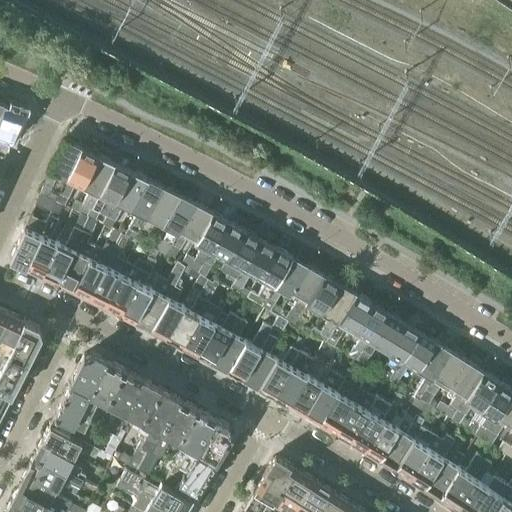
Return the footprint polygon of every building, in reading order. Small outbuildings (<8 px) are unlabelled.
[(5,102),(0,117),(0,161),(24,109),(5,102)] [(39,192),(55,200),(80,145),(65,138),(43,183),(39,192)] [(83,185),(98,153),(97,153),(80,145),(55,200),(56,200),(62,203),(63,204),(74,181),(83,185)] [(88,215),(113,160),(98,153),(83,185),(89,188),(82,202),(76,199),(72,208),(80,211),(88,215)] [(106,214),(128,168),(113,160),(88,215),(89,216),(95,219),(99,210),(106,214)] [(129,207),(145,176),(128,168),(106,214),(102,222),(111,226),(122,204),(129,207)] [(133,237),(162,184),(147,177),(145,176),(129,207),(138,211),(125,232),(128,235),(133,237)] [(161,223),(179,192),(162,184),(133,237),(141,241),(154,219),(161,223)] [(9,258),(26,266),(56,200),(55,200),(39,192),(33,206),(48,214),(45,221),(29,213),(9,258)] [(165,253),(195,201),(179,192),(161,223),(169,227),(162,240),(153,236),(148,244),(152,246),(157,249),(165,253)] [(26,266),(41,273),(56,240),(49,237),(57,218),(56,217),(62,203),(56,200),(26,266)] [(193,240),(211,210),(195,201),(165,253),(173,258),(185,236),(193,240)] [(190,267),(196,271),(226,218),(211,210),(193,240),(201,245),(193,259),(186,254),(181,262),(184,264),(190,267)] [(41,273),(56,280),(83,229),(89,216),(88,215),(80,211),(65,244),(56,240),(41,273)] [(73,288),(89,255),(94,244),(86,241),(90,233),(96,219),(95,219),(89,216),(83,229),(56,280),(73,288)] [(217,253),(225,258),(242,227),(226,218),(196,271),(204,275),(211,263),(217,253)] [(89,255),(73,288),(88,295),(116,241),(121,230),(113,227),(107,241),(105,240),(102,248),(94,244),(89,255)] [(229,278),(233,280),(259,236),(242,227),(225,258),(220,268),(227,273),(226,276),(229,278)] [(229,287),(245,296),(248,290),(240,286),(249,271),(257,275),(275,245),(259,236),(233,280),(229,287)] [(88,295),(104,304),(126,260),(118,255),(123,244),(116,241),(88,295)] [(252,299),(261,304),(291,254),(275,245),(257,275),(265,280),(256,295),(248,290),(245,296),(252,299)] [(145,260),(119,311),(135,319),(152,287),(144,282),(153,264),(155,259),(153,258),(157,249),(152,246),(145,260)] [(261,304),(269,309),(272,303),(280,288),(290,294),(303,269),(307,263),(291,254),(261,304)] [(104,304),(119,311),(145,260),(138,256),(137,256),(133,263),(126,260),(104,304)] [(177,277),(184,264),(181,262),(176,260),(167,278),(158,274),(152,287),(135,319),(150,327),(177,277)] [(288,312),(284,317),(286,318),(287,319),(293,322),(303,305),(323,272),(307,263),(303,269),(290,294),(296,298),(288,312)] [(190,267),(184,264),(182,269),(187,272),(190,267)] [(313,306),(321,311),(339,282),(323,272),(303,305),(293,322),(300,326),(303,322),(306,316),(307,316),(313,306)] [(190,308),(182,304),(165,334),(180,342),(206,299),(214,282),(198,273),(191,285),(200,290),(190,308)] [(181,279),(177,277),(150,327),(165,334),(182,304),(183,303),(175,299),(181,286),(178,285),(181,279)] [(216,280),(214,282),(206,299),(180,342),(196,351),(214,320),(206,316),(214,303),(224,284),(216,280)] [(309,332),(325,341),(355,291),(339,282),(321,311),(329,316),(320,330),(313,325),(309,332)] [(344,324),(353,329),(371,300),(355,291),(325,341),(333,345),(344,324)] [(348,354),(356,358),(386,309),(371,300),(353,329),(360,334),(348,354)] [(269,309),(278,314),(281,308),(272,303),(269,309)] [(281,308),(278,314),(284,317),(288,312),(281,308)] [(227,368),(242,376),(278,314),(269,309),(251,341),(244,337),(227,368)] [(356,358),(363,363),(370,353),(376,343),(384,348),(402,319),(386,309),(356,358)] [(1,364),(24,318),(6,310),(0,323),(0,346),(0,347),(0,346),(0,363),(0,364),(1,364)] [(220,310),(214,320),(196,351),(213,360),(237,316),(228,311),(227,314),(220,310)] [(242,376),(257,385),(275,354),(269,351),(287,319),(286,318),(284,317),(278,314),(242,376)] [(238,315),(237,316),(213,360),(227,368),(244,337),(238,333),(246,320),(238,315)] [(0,385),(11,391),(41,331),(39,326),(39,325),(24,318),(1,364),(0,364),(0,363),(0,385)] [(380,372),(381,373),(387,377),(418,329),(402,319),(384,348),(392,353),(386,362),(380,372)] [(300,326),(302,328),(309,331),(311,327),(303,322),(300,326)] [(408,362),(416,367),(434,339),(418,329),(387,377),(395,382),(401,372),(408,362)] [(257,385),(272,393),(297,349),(303,339),(298,336),(292,346),(290,345),(288,349),(281,345),(275,354),(257,385)] [(412,392),(416,395),(419,397),(450,348),(434,339),(416,367),(424,373),(419,382),(412,392)] [(419,397),(431,404),(435,407),(439,399),(431,395),(440,382),(447,387),(466,358),(450,348),(419,397)] [(272,393),(287,402),(303,375),(305,371),(303,370),(298,367),(303,359),(306,354),(303,352),(297,349),(272,393)] [(84,353),(49,423),(68,432),(105,358),(92,351),(91,351),(84,354),(84,353)] [(287,402),(302,411),(303,409),(331,362),(327,360),(328,359),(323,357),(320,362),(321,363),(314,375),(306,371),(305,371),(303,375),(287,402)] [(124,367),(105,358),(68,432),(88,442),(91,436),(92,433),(83,428),(90,414),(89,413),(98,396),(108,401),(124,367)] [(302,411),(319,420),(337,389),(349,367),(334,358),(331,362),(303,409),(302,411)] [(450,417),(482,368),(466,358),(447,387),(456,392),(448,404),(439,399),(435,407),(447,414),(450,417)] [(334,429),(362,380),(370,367),(363,363),(356,376),(355,376),(344,393),(337,389),(319,420),(334,429)] [(143,377),(124,367),(108,401),(116,405),(107,424),(117,429),(143,377)] [(479,408),(498,379),(482,368),(450,417),(458,422),(470,402),(479,408)] [(111,454),(114,448),(127,426),(128,426),(134,415),(142,419),(162,387),(143,377),(117,429),(108,445),(105,451),(111,454)] [(482,438),(511,392),(511,387),(498,379),(479,408),(487,413),(481,422),(474,433),(482,438)] [(370,384),(362,380),(334,429),(348,438),(367,407),(374,395),(367,390),(370,384)] [(0,405),(3,407),(11,391),(0,385),(0,405)] [(129,462),(138,467),(180,397),(162,387),(142,419),(150,423),(131,458),(122,453),(119,458),(129,463),(129,462)] [(394,413),(397,409),(393,407),(401,393),(397,391),(394,395),(392,398),(362,447),(378,457),(397,426),(402,418),(394,413)] [(510,428),(511,425),(511,392),(482,438),(490,443),(497,432),(496,432),(502,423),(510,428)] [(392,398),(387,395),(386,394),(375,412),(367,407),(348,438),(362,447),(392,398)] [(394,466),(423,418),(431,404),(419,397),(416,395),(413,399),(409,406),(417,411),(413,417),(406,412),(402,418),(397,426),(378,457),(394,466)] [(169,434),(178,439),(197,406),(180,397),(138,467),(147,472),(169,434)] [(177,460),(186,465),(197,447),(215,416),(197,406),(178,439),(187,444),(177,460)] [(215,416),(197,447),(215,459),(231,432),(230,432),(229,424),(215,416)] [(394,466),(409,476),(428,445),(419,440),(431,423),(423,418),(394,466)] [(49,423),(41,437),(73,454),(77,446),(95,456),(94,456),(109,464),(113,455),(111,454),(105,451),(88,442),(68,432),(49,423)] [(498,448),(500,449),(506,453),(511,456),(511,425),(510,428),(511,429),(511,443),(510,446),(502,440),(498,448)] [(445,432),(442,438),(435,433),(428,445),(409,476),(423,485),(452,437),(445,432)] [(423,485),(437,494),(457,464),(463,454),(456,449),(463,438),(455,433),(452,437),(423,485)] [(41,437),(34,452),(83,478),(85,475),(80,472),(82,468),(69,462),(73,454),(41,437)] [(186,465),(173,487),(192,498),(215,459),(197,447),(186,465)] [(114,448),(111,454),(113,455),(118,457),(121,452),(114,448)] [(83,478),(34,452),(26,467),(58,484),(66,488),(70,481),(79,486),(81,482),(83,478)] [(437,494),(452,504),(482,456),(476,452),(465,469),(457,464),(437,494)] [(252,491),(271,502),(294,465),(279,455),(275,453),(273,457),(252,491)] [(469,511),(490,511),(511,480),(511,478),(511,456),(506,453),(502,458),(511,464),(500,480),(493,475),(469,511)] [(485,470),(491,462),(482,456),(452,504),(464,511),(469,511),(493,475),(485,470)] [(294,465),(271,502),(272,503),(286,511),(289,511),(303,490),(312,476),(303,471),(294,465)] [(26,467),(18,484),(67,510),(71,511),(85,511),(86,510),(86,509),(54,493),(58,484),(26,467)] [(126,467),(120,477),(180,511),(183,511),(192,498),(173,487),(161,480),(157,486),(126,467)] [(313,511),(330,487),(312,476),(303,490),(289,511),(313,511)] [(135,496),(131,503),(145,511),(180,511),(120,477),(115,485),(135,496)] [(490,511),(510,511),(511,510),(511,478),(511,480),(490,511)] [(65,511),(67,510),(18,484),(10,499),(35,511),(44,511),(46,508),(52,511),(65,511)] [(313,511),(338,511),(347,498),(330,487),(313,511)] [(252,491),(239,511),(266,511),(272,503),(271,502),(252,491)] [(338,511),(363,511),(365,509),(347,498),(338,511)] [(35,511),(10,499),(3,511),(35,511)] [(86,510),(85,511),(98,511),(101,507),(90,501),(86,509),(86,510)] [(113,511),(145,511),(131,503),(127,510),(118,505),(113,511)]
